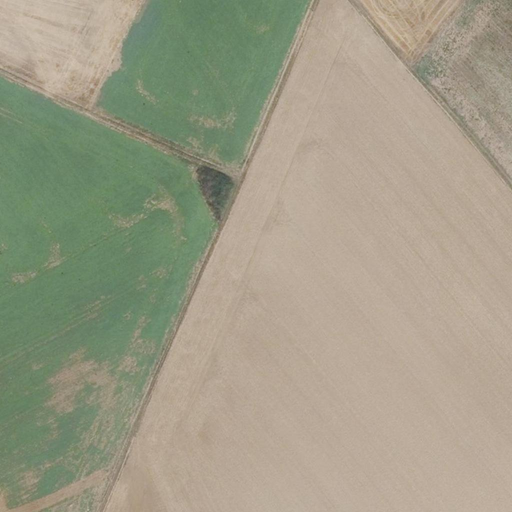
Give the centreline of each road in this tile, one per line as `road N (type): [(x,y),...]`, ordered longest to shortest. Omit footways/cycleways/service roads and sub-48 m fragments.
road 1 (track): [(107,511),(314,0)]
road 2 (track): [(0,73),(238,180)]
